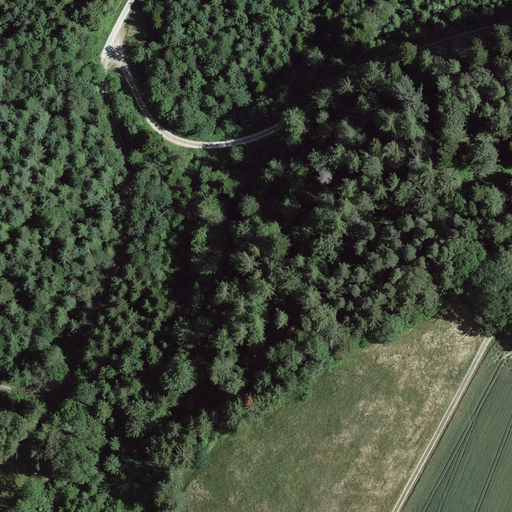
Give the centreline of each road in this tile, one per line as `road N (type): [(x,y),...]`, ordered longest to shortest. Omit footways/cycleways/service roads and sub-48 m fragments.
road 1 (track): [(113,39),(164,136),(225,145),(382,56),(511,25)]
road 2 (track): [(0,382),(39,392),(73,361),(119,257),(125,163),(103,89),(113,39)]
road 3 (track): [(391,511),(493,324),(511,323)]
